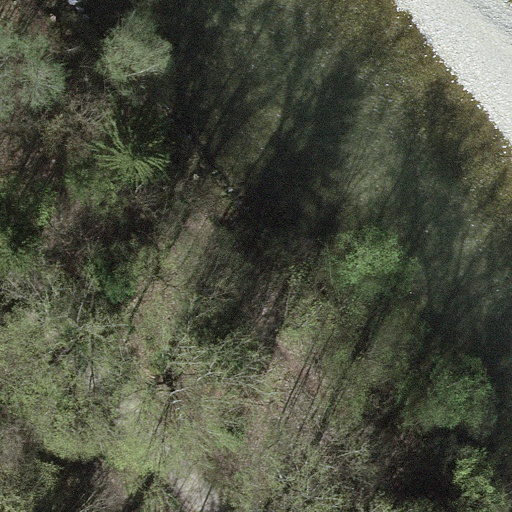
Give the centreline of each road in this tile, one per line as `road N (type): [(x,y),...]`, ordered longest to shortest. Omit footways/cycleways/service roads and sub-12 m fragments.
road 1 (track): [(221,511),(0,244)]
road 2 (unknown): [(138,511),(0,342)]
